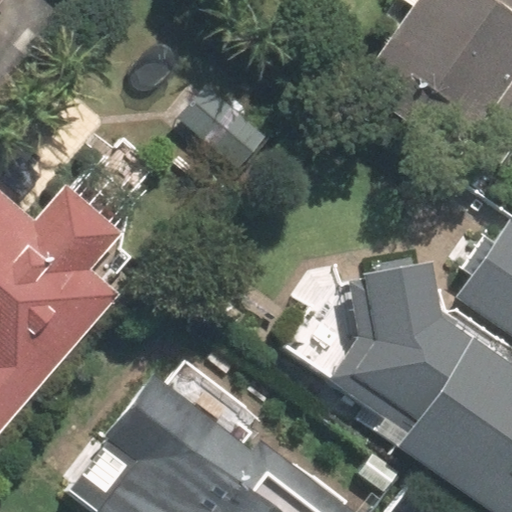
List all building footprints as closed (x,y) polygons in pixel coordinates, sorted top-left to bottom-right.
[(60,0),(71,8),(77,0),(60,0)] [(511,67),(511,0),(409,0),(352,82),(453,152),(511,67)] [(109,235),(59,193),(29,229),(0,204),(0,427),(111,296),(80,270),(109,235)] [(511,339),(511,236),(495,225),(447,296),(511,339)] [(511,511),(511,364),(505,375),(432,324),(419,265),(336,282),(348,341),(318,385),(393,437),(383,451),(471,511),(511,511)] [(79,511),(331,511),(141,374),(54,494),(79,511)]
